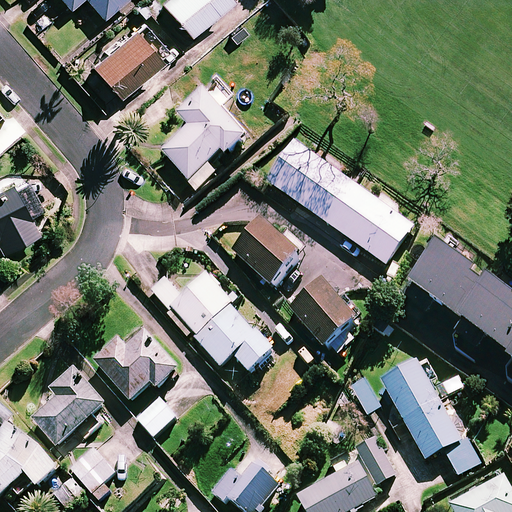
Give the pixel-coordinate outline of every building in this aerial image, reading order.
[(59,0),(69,10),(80,0),(84,0),(90,7),(86,11),(96,23),(123,0),(59,0)] [(166,0),(161,5),(189,37),(230,0),(229,0),(166,0)] [(118,99),(169,54),(154,37),(145,45),(132,31),(91,67),(118,99)] [(187,107),(212,86),(195,65),(169,86),(187,107)] [(189,133),(162,154),(197,196),(219,178),(210,168),(224,155),(229,161),(252,141),(226,109),(236,101),(221,83),(177,119),(189,133)] [(414,229),(297,146),(270,185),(386,268),(414,229)] [(39,210),(20,175),(0,186),(0,250),(2,254),(36,234),(26,217),(39,210)] [(301,259),(264,224),(235,255),(271,290),(301,259)] [(511,301),(438,250),(403,299),(427,316),(434,306),(463,326),(456,337),(476,351),(483,340),(511,360),(509,365),(511,366),(511,301)] [(274,354),(232,309),(238,304),(212,275),(200,286),(185,300),(167,281),(153,294),(171,313),(168,317),(189,339),(191,337),(222,370),(234,359),(250,376),(274,354)] [(343,309),(324,286),(292,313),(325,352),(360,323),(346,306),(343,309)] [(380,316),(371,331),(390,343),(399,328),(380,316)] [(179,374),(138,328),(95,365),(131,405),(152,387),(157,393),(179,374)] [(463,445),(418,366),(383,386),(427,463),(445,453),(458,477),(481,464),(469,442),(463,445)] [(58,401),(33,422),(58,450),(77,434),(84,443),(106,425),(99,417),(107,410),(74,371),(50,391),(58,401)] [(460,375),(442,385),(450,398),(468,388),(460,375)] [(382,410),(366,382),(351,390),(367,419),(382,410)] [(176,421),(160,403),(138,422),(155,440),(176,421)] [(14,419),(0,406),(0,426),(4,430),(14,419)] [(39,458),(16,431),(0,444),(0,500),(12,491),(19,499),(33,488),(38,493),(58,475),(42,456),(39,458)] [(397,479),(376,442),(357,453),(364,464),(299,502),(305,511),(381,511),(384,510),(373,492),(397,479)] [(110,495),(83,462),(72,471),(99,504),(110,495)] [(266,511),(267,511),(264,509),(280,489),(251,465),(242,476),(234,470),(218,491),(214,496),(226,506),(229,502),(241,511),(266,511)] [(511,511),(511,495),(504,480),(450,509),(451,511),(511,511)] [(71,511),(78,507),(65,489),(55,497),(65,511),(71,511)]
